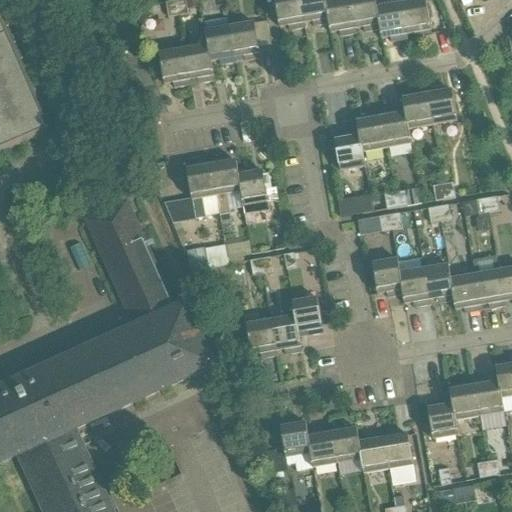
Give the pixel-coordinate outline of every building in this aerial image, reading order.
[(201,8),(201,4),(200,0),(195,0),(192,1),(187,1),(189,10),(201,8)] [(305,26),(300,0),(275,0),(281,30),(289,29),(290,34),(306,31),(305,26)] [(327,6),(326,0),(300,0),(305,26),(313,25),(314,30),(330,27),(327,6)] [(376,0),(361,0),(351,2),(356,32),(357,32),(365,31),(366,35),(381,32),(378,11),(376,1),(376,0)] [(408,37),(402,7),(400,0),(380,0),(376,1),(378,11),(381,32),(382,41),(392,40),(393,44),(409,42),(408,37)] [(189,10),(187,1),(177,3),(180,18),(190,16),(189,10)] [(351,2),(327,6),(330,27),(331,36),(342,34),(343,39),(358,36),(357,32),(356,32),(351,2)] [(180,18),(177,3),(167,5),(169,20),(180,18)] [(427,3),(402,7),(408,37),(416,36),(417,40),(433,38),(427,3)] [(144,27),(152,17),(142,9),(134,20),(144,27)] [(236,60),(245,58),(246,63),(262,61),(256,26),(231,31),(236,60)] [(236,60),(231,31),(206,35),(208,49),(209,49),(211,64),(212,64),(219,63),(220,68),(237,65),(236,60)] [(208,49),(186,52),(191,83),(192,83),(199,82),(200,87),(216,84),(212,64),(211,64),(209,49),(208,49)] [(186,52),(160,57),(166,87),(174,86),(175,91),(192,88),(192,83),(191,83),(186,52)] [(435,127),(458,123),(453,93),(444,94),(443,90),(427,92),(428,97),(430,97),(435,127)] [(406,117),(407,116),(409,131),(410,131),(435,127),(430,97),(428,97),(421,98),(420,94),(403,97),(406,117)] [(383,121),(389,151),(413,147),(410,131),(409,131),(407,116),(406,117),(398,118),(398,113),(382,116),(383,121)] [(383,121),(374,122),(373,117),(357,120),(360,140),(361,140),(364,156),(389,151),(383,121)] [(361,140),(360,140),(353,141),(352,136),(336,138),(342,173),(367,169),(364,156),(361,140)] [(239,174),(237,164),(228,165),(227,162),(211,164),(212,169),(218,199),(217,199),(221,218),(231,216),(228,197),(242,194),(239,174)] [(212,169),(204,170),(203,165),(188,168),(197,222),(206,220),(203,201),(217,199),(218,199),(212,169)] [(255,171),(239,174),(242,194),(247,228),(257,226),(254,207),(270,204),(265,174),(256,175),(255,171)] [(454,185),(444,186),(446,201),(456,199),(454,185)] [(446,201),(444,186),(433,188),(436,203),(446,201)] [(405,193),(395,195),(398,210),(408,208),(405,193)] [(398,210),(395,195),(385,196),(388,211),(398,210)] [(338,203),(341,220),(374,214),(371,197),(338,203)] [(489,214),(490,216),(500,214),(497,199),(488,200),(487,200),(489,214)] [(477,202),(480,217),(490,216),(489,214),(487,200),(477,202)] [(88,224),(137,332),(0,393),(0,466),(19,458),(43,511),(111,511),(76,434),(216,371),(188,306),(176,312),(128,206),(88,224)] [(439,209),(441,223),(451,222),(449,207),(439,209)] [(441,223),(439,209),(429,210),(431,225),(441,223)] [(389,218),(392,232),(403,230),(400,216),(389,218)] [(392,232),(389,218),(379,220),(381,234),(392,232)] [(296,256),(287,257),(289,271),(298,270),(296,256)] [(262,261),(264,275),(274,274),(272,259),(262,261)] [(190,263),(192,274),(210,271),(208,260),(190,263)] [(264,275),(262,261),(252,262),(254,277),(264,275)] [(401,277),(399,263),(375,267),(380,297),(389,295),(390,301),(404,298),(405,298),(401,277)] [(456,304),(453,281),(450,268),(426,272),(432,303),(440,302),(441,307),(456,304)] [(511,271),(501,273),(506,303),(511,302),(511,271)] [(426,272),(401,277),(405,298),(404,298),(406,308),(416,306),(416,311),(433,308),(432,303),(426,272)] [(506,303),(501,273),(477,277),(482,308),(482,307),(491,306),(492,311),(507,308),(506,303)] [(482,307),(482,308),(477,277),(453,281),(456,304),(458,312),(466,311),(467,315),(483,312),(482,307)] [(299,336),(300,336),(309,335),(310,338),(325,336),(319,301),(294,305),(296,320),(297,320),(299,336)] [(297,320),(296,320),(272,324),(277,354),(278,354),(286,353),(287,357),(304,355),(300,336),(299,336),(297,320)] [(277,354),(272,324),(247,328),(252,359),(261,357),(262,362),(279,359),(278,354),(277,354)] [(503,400),(511,398),(511,363),(496,366),(499,386),(500,386),(503,400)] [(500,386),(499,386),(493,387),(492,382),(475,385),(476,390),(482,420),(506,415),(504,401),(503,402),(503,400),(500,386)] [(476,390),(468,392),(467,386),(450,389),(454,408),(457,424),(458,424),(482,420),(476,390)] [(428,408),(434,443),(460,439),(458,424),(457,424),(454,408),(446,410),(445,405),(428,408)] [(298,423),(281,426),(288,467),(296,465),(297,473),(314,470),(312,456),(309,436),(307,426),(298,428),(298,423)] [(359,442),(360,442),(358,432),(349,434),(348,429),(331,432),(332,436),(333,436),(338,466),(363,462),(359,442)] [(324,434),(309,436),(312,456),(314,470),(338,466),(333,436),(332,436),(325,438),(324,434)] [(390,473),(413,469),(408,438),(402,439),(401,435),(384,438),(385,442),(390,473)] [(376,439),(360,442),(359,442),(363,462),(365,477),(390,473),(385,442),(377,444),(376,439)] [(490,464),(492,479),(502,477),(499,462),(490,464)] [(492,479),(490,464),(480,465),(483,480),(492,479)] [(444,487),(454,485),(451,470),(441,472),(444,487)] [(464,490),(466,504),(476,503),(474,488),(464,490)] [(466,504),(464,490),(454,491),(457,506),(466,504)] [(397,509),(404,508),(405,508),(403,498),(394,499),(396,509),(397,509)]
